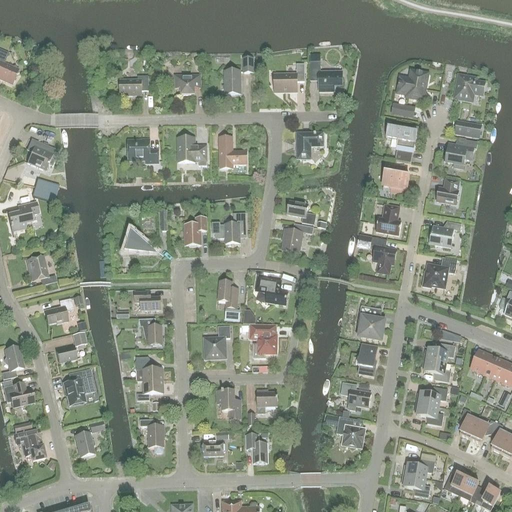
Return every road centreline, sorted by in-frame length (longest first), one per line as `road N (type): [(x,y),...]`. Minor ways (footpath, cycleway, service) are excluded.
road 1 (residential): [(259,263),(306,271),(286,379),(181,379)]
road 2 (residential): [(55,120),(277,117)]
road 3 (residential): [(68,488),(35,347),(0,282)]
road 4 (residential): [(181,379),(177,266),(259,263)]
road 5 (residential): [(401,309),(433,121)]
road 6 (residential): [(184,483),(372,478)]
road 7 (residential): [(259,263),(277,117)]
road 8 (residential): [(511,479),(382,425)]
